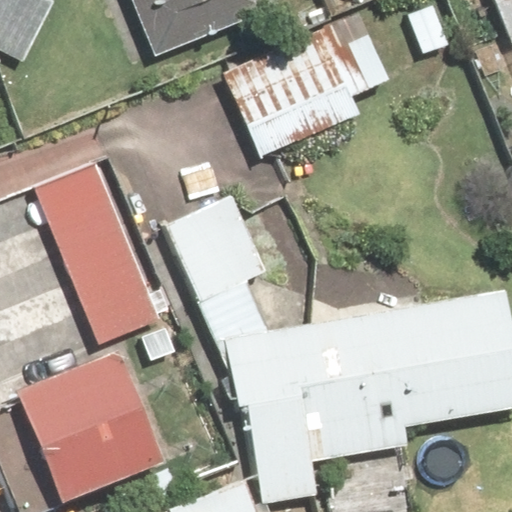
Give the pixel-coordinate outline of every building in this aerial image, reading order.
[(53,0),(0,0),(0,52),(21,64),(53,0)] [(269,0),(136,0),(157,51),(272,4),(269,0)] [(511,0),(493,0),(508,34),(487,44),(504,83),(511,79),(511,0)] [(390,76),(359,8),(224,69),(264,157),(361,113),(351,93),(390,76)] [(153,118),(105,138),(141,222),(215,190),(190,132),(164,143),(153,118)] [(102,163),(38,189),(99,342),(164,316),(102,163)] [(215,199),(164,222),(216,338),(267,315),(215,199)] [(511,328),(504,286),(229,336),(259,501),(318,491),(311,455),(411,436),(408,418),(511,399),(511,328)] [(122,342),(18,385),(63,495),(167,452),(122,342)] [(262,511),(245,474),(161,511),(262,511)]
